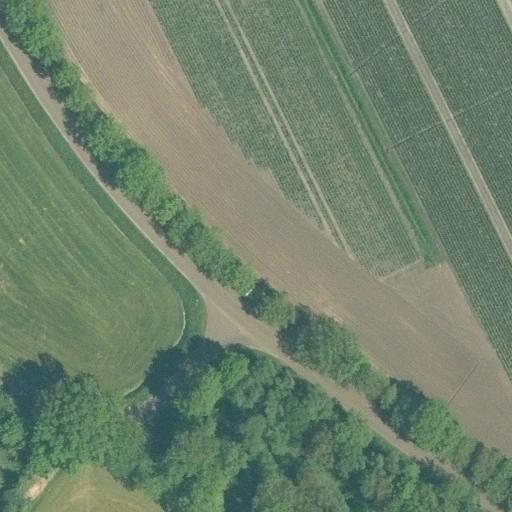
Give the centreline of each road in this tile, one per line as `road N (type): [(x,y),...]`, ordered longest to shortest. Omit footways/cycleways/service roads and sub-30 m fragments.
road 1 (tertiary): [(241,314),(114,187),(0,17)]
road 2 (tertiary): [(499,511),(241,314)]
road 3 (unclassified): [(241,314),(157,405),(119,427),(89,425),(0,377)]
